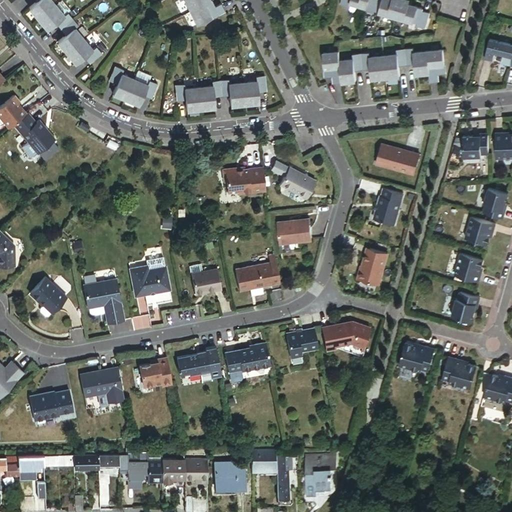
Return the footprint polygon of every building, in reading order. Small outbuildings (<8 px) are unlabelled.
[(36,0),(37,2),(29,9),(38,20),(55,6),(50,0),(36,0)] [(178,0),(179,1),(182,0),(184,0),(190,12),(210,2),(208,0),(178,0)] [(342,0),(341,5),(350,7),(351,4),(367,8),(369,0),(342,0)] [(369,0),(367,8),(365,12),(373,14),(374,11),(379,13),(396,18),(401,0),(369,0)] [(411,1),(406,0),(401,0),(396,18),(414,23),(418,24),(418,27),(426,29),(430,14),(423,12),(423,10),(418,8),(409,5),(411,1)] [(210,2),(190,12),(197,25),(225,11),(221,4),(215,7),(210,2)] [(55,6),(38,20),(47,31),(56,24),(61,29),(73,19),(68,13),(64,16),(55,6)] [(73,19),(61,29),(66,35),(57,43),(67,54),(83,40),(74,29),(78,26),(73,19)] [(164,29),(157,26),(154,33),(161,36),(164,29)] [(83,40),(67,54),(76,65),(84,58),(89,64),(101,54),(96,47),(92,50),(83,40)] [(505,56),(511,57),(511,45),(492,40),(487,60),(494,62),(496,53),(498,54),(497,58),(504,60),(505,56)] [(413,49),(406,50),(407,65),(415,64),(416,75),(430,74),(428,52),(414,54),(413,49)] [(384,57),(386,78),(401,77),(399,66),(407,65),(406,50),(398,50),(398,55),(384,57)] [(443,51),(428,52),(430,74),(431,83),(439,82),(438,75),(446,74),(443,51)] [(339,52),(323,54),(326,78),(333,77),(334,84),(342,83),(340,61),(339,52)] [(369,53),(361,54),(363,70),(371,69),(372,80),(386,78),(384,57),(370,58),(369,53)] [(354,59),(340,61),(342,83),(356,82),(355,71),(363,70),(361,54),(354,55),(354,59)] [(115,67),(109,81),(117,85),(113,95),(126,100),(134,80),(121,75),(123,70),(115,67)] [(257,82),(243,84),(245,105),(259,104),(258,93),(266,92),(264,76),(256,77),(257,82)] [(134,80),(126,100),(139,106),(144,96),(151,99),(157,84),(149,81),(147,86),(134,80)] [(228,80),(220,81),(222,96),(229,96),(230,107),(245,105),(243,84),(228,85),(228,80)] [(213,87),(199,88),(201,110),(215,108),(214,97),(222,96),(220,81),(212,82),(213,87)] [(184,85),(176,85),(177,101),(185,100),(187,111),(201,110),(199,88),(184,90),(184,85)] [(13,126),(26,116),(18,106),(20,104),(14,96),(0,108),(0,118),(9,130),(13,126)] [(37,124),(28,114),(26,116),(13,126),(39,155),(56,141),(40,122),(37,124)] [(91,129),(83,125),(80,129),(88,133),(91,129)] [(511,135),(511,136),(505,136),(505,133),(496,134),(497,159),(511,158),(511,135)] [(490,155),(490,134),(482,134),(482,137),(476,137),(465,137),(465,158),(483,157),(482,155),(490,155)] [(420,155),(382,144),(376,165),(414,176),(420,155)] [(317,180),(277,162),(273,170),(284,176),(280,186),(308,199),(317,180)] [(267,192),(264,168),(237,171),(234,169),(223,171),(224,183),(227,185),(228,194),(238,193),(238,195),(267,192)] [(405,194),(386,189),(383,197),(382,196),(375,221),(396,227),(405,194)] [(487,207),(485,213),(504,219),(506,211),(503,210),(505,204),(508,195),(489,189),(484,206),(487,207)] [(488,246),(491,237),(492,231),(495,232),(497,225),(472,218),(466,240),(488,246)] [(312,220),(280,222),(282,243),(314,241),(312,220)] [(16,244),(1,229),(0,229),(0,264),(17,264),(16,244)] [(80,242),(72,243),(74,251),(82,250),(80,242)] [(389,255),(375,251),(373,258),(370,257),(363,281),(381,286),(389,255)] [(480,282),(482,276),(480,275),(482,268),(484,260),(462,253),(456,275),(480,282)] [(263,287),(282,284),(276,254),(270,256),(271,262),(236,269),(240,292),(251,290),(263,287)] [(193,274),(192,274),(197,295),(222,290),(218,269),(203,272),(202,266),(199,264),(194,265),(192,268),(193,274)] [(148,266),(131,269),(136,297),(171,290),(166,267),(149,270),(148,266)] [(68,298),(47,278),(31,295),(40,303),(41,302),(45,306),(42,310),(42,313),(45,317),(49,316),(52,313),(53,314),(68,298)] [(117,280),(84,286),(88,310),(104,307),(107,325),(125,322),(117,280)] [(263,287),(251,290),(252,297),(265,295),(263,287)] [(473,322),(476,311),(477,304),(480,304),(481,297),(463,293),(461,299),(459,299),(454,317),(473,322)] [(372,328),(353,322),(352,325),(347,323),(323,327),(328,351),(336,349),(336,346),(352,344),(366,348),(372,328)] [(302,351),(319,348),(315,328),(287,334),(291,358),(303,356),(302,351)] [(436,347),(421,343),(420,346),(415,345),(406,342),(400,364),(422,370),(423,368),(430,370),(436,347)] [(229,374),(271,365),(267,343),(256,345),(257,348),(251,349),(225,354),(229,374)] [(212,379),(223,377),(217,348),(207,350),(207,351),(208,355),(201,356),(200,352),(196,353),(196,355),(176,359),(178,367),(177,368),(178,374),(179,374),(180,379),(201,375),(202,383),(213,381),(212,379)] [(478,366),(469,363),(463,361),(463,359),(451,355),(444,378),(451,380),(450,382),(471,388),(478,366)] [(163,387),(173,385),(168,359),(158,361),(159,363),(152,364),(141,367),(144,386),(146,387),(162,384),(163,387)] [(0,362),(0,400),(25,373),(13,362),(7,369),(0,362)] [(109,403),(125,400),(118,368),(80,375),(85,398),(107,394),(109,403)] [(511,376),(508,375),(507,378),(501,376),(492,375),(487,397),(510,401),(510,399),(511,399),(511,376)] [(41,398),(41,395),(31,397),(36,421),(61,416),(61,414),(75,411),(71,391),(57,394),(56,392),(47,394),(48,397),(41,398)] [(252,462),(253,471),(261,471),(261,475),(277,474),(276,451),(253,451),(254,462),(252,462)] [(145,461),(146,479),(160,478),(160,461),(160,452),(153,453),(153,461),(145,461)] [(161,482),(171,482),(171,479),(184,479),(184,460),(184,452),(174,452),(174,461),(160,461),(160,478),(161,482)] [(295,461),(299,461),(299,453),(277,453),(278,468),(289,468),(289,471),(296,470),(295,461)] [(89,464),(99,464),(98,454),(73,455),(74,464),(74,465),(80,464),(89,464)] [(107,466),(119,466),(118,454),(98,454),(99,464),(107,464),(107,466)] [(73,455),(43,456),(44,465),(74,464),(73,455)] [(12,469),(19,469),(18,456),(8,457),(8,469),(12,469)] [(18,456),(19,469),(30,469),(35,469),(38,469),(38,465),(44,465),(43,456),(18,456)] [(6,469),(6,477),(19,477),(19,469),(12,469),(8,469),(8,457),(6,457),(6,469)] [(334,477),(334,474),(332,474),(332,470),(334,470),(339,470),(339,457),(307,458),(308,497),(318,497),(317,491),(333,491),(332,481),(335,481),(335,477),(334,477)] [(245,459),(216,460),(217,489),(235,488),(235,485),(246,485),(245,459)] [(200,483),(208,482),(207,460),(184,460),(184,479),(184,481),(200,480),(200,483)] [(290,485),(289,471),(289,468),(278,468),(278,485),(290,485)] [(290,498),(290,485),(278,485),(279,498),(290,498)] [(37,511),(45,511),(45,505),(44,488),(37,488),(37,511)] [(185,494),(185,510),(194,510),(194,494),(185,494)] [(92,510),(100,510),(100,497),(91,497),(92,510)]
